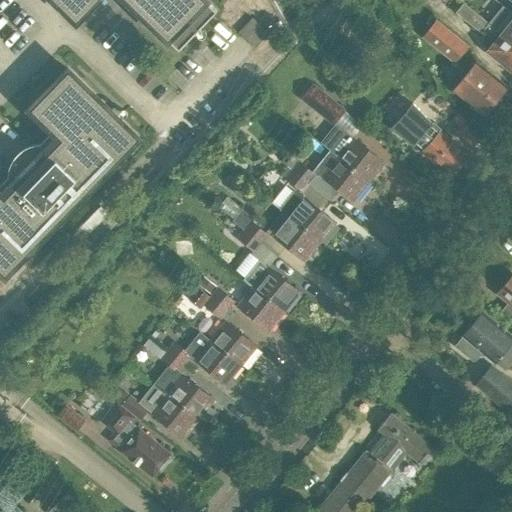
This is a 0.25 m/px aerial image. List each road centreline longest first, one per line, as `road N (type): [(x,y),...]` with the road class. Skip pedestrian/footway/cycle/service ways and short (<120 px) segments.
road 1 (tertiary): [(228,511),(382,326)]
road 2 (tertiary): [(382,326),(511,166)]
road 3 (residential): [(511,440),(382,326)]
